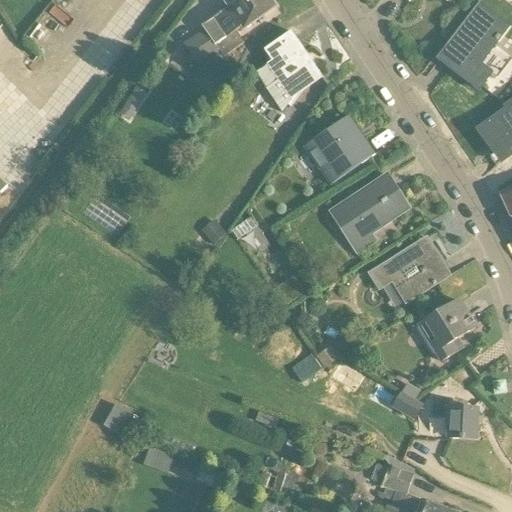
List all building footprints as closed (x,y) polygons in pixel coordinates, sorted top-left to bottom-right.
[(268,0),(223,0),(222,1),(228,10),(202,28),(204,32),(183,46),(197,67),(219,53),(223,59),(244,45),(236,33),(242,29),(243,32),(275,10),(268,0)] [(458,55),(447,69),(478,94),(493,75),(482,66),(510,28),(479,5),(447,47),(458,55)] [(311,84),(309,82),(320,75),(292,34),(264,53),(272,64),(267,67),(278,83),(266,91),(282,115),(288,107),(291,110),(311,84)] [(136,89),(127,102),(136,108),(145,95),(136,89)] [(511,107),(478,132),(494,155),(490,159),(497,168),(511,157),(511,107)] [(376,157),(365,141),(360,145),(356,139),(358,137),(347,120),(306,148),(321,171),(320,172),(330,187),(376,157)] [(385,206),(395,221),(409,211),(387,178),(331,215),(357,255),(376,243),(367,230),(378,222),(372,214),(385,206)] [(511,193),(501,199),(511,219),(511,193)] [(419,245),(370,276),(379,291),(401,278),(414,300),(450,278),(435,255),(428,260),(419,245)] [(294,279),(273,292),(284,309),(305,295),(294,279)] [(475,328),(458,301),(424,322),(433,336),(427,340),(441,362),(459,351),(453,342),(475,328)] [(320,361),(326,372),(340,364),(333,353),(320,361)] [(302,385),(322,372),(312,357),(292,370),(302,385)] [(480,375),(469,362),(451,378),(462,390),(480,375)] [(422,407),(403,396),(401,395),(394,408),(415,420),(422,407)] [(106,422),(121,429),(132,407),(117,400),(106,422)] [(449,426),(448,440),(475,442),(477,412),(449,410),(449,402),(437,401),(436,417),(448,418),(447,426),(449,426)] [(325,429),(335,411),(325,405),(314,423),(325,429)] [(258,408),(255,417),(274,426),(277,417),(258,408)] [(168,476),(175,459),(150,449),(143,467),(168,476)] [(399,495),(406,497),(413,477),(414,477),(389,468),(382,489),(399,495)] [(406,500),(406,497),(399,495),(393,511),(442,511),(415,503),(406,500)]
